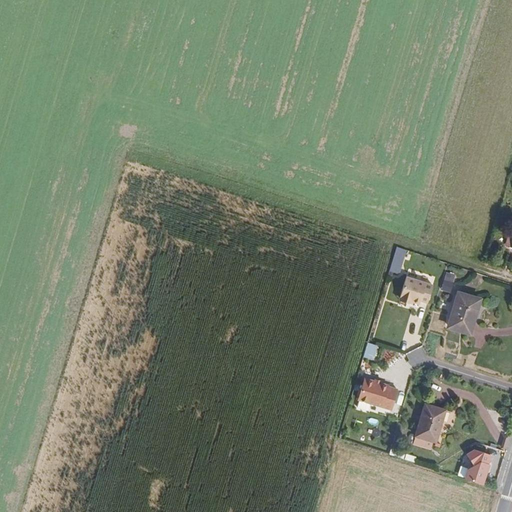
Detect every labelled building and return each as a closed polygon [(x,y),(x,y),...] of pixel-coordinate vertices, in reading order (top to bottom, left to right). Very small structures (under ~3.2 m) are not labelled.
[(399,275),(406,251),(397,248),(389,272),(399,275)] [(451,284),(453,276),(444,273),(441,281),(451,284)] [(426,302),(431,284),(405,277),(399,298),(411,301),(418,303),(419,300),(426,302)] [(448,292),(451,284),(441,281),(439,290),(448,292)] [(467,336),(478,301),(456,294),(445,329),(467,336)] [(374,361),(379,347),(368,344),(364,358),(374,361)] [(391,412),(398,391),(381,386),(381,385),(365,380),(359,402),(391,412)] [(434,442),(444,409),(424,403),(415,437),(434,442)] [(482,487),(488,466),(479,463),(466,472),(463,481),(482,487)]
